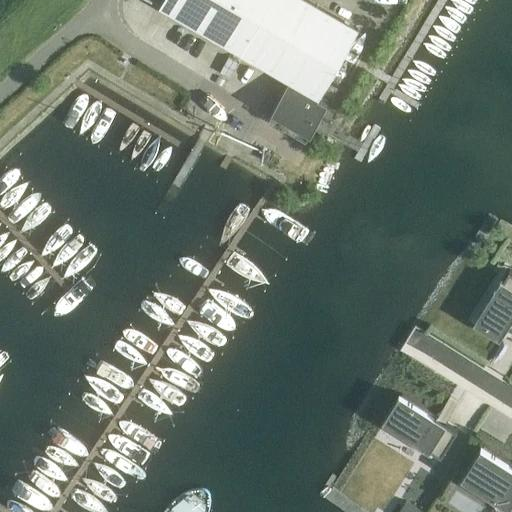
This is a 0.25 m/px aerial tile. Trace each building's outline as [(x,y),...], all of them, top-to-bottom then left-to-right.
[(327,104),(320,100),(360,30),(308,0),(163,0),(160,8),(288,81),(271,111),(311,133),(327,104)] [(476,321),(502,338),(511,322),(511,270),(509,269),(476,321)] [(385,420),(441,455),(457,429),(402,393),(385,420)] [(511,462),(483,445),(464,475),(511,505),(511,462)] [(422,511),(423,511),(405,500),(398,511),(422,511)]
